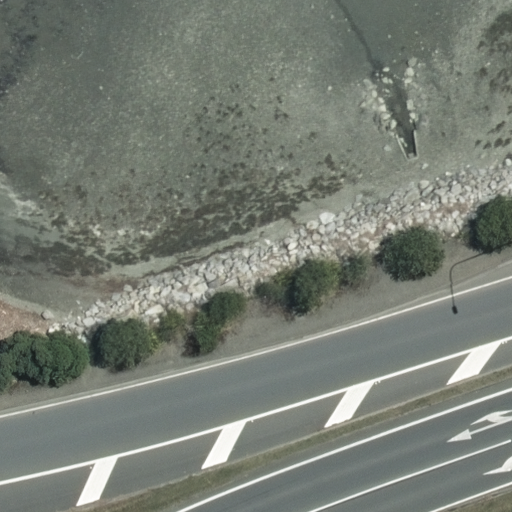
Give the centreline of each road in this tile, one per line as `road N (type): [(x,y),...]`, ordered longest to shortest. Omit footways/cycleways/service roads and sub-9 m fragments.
road 1 (trunk): [(0,449),(106,426),(511,304)]
road 2 (trunk): [(511,442),(322,511)]
